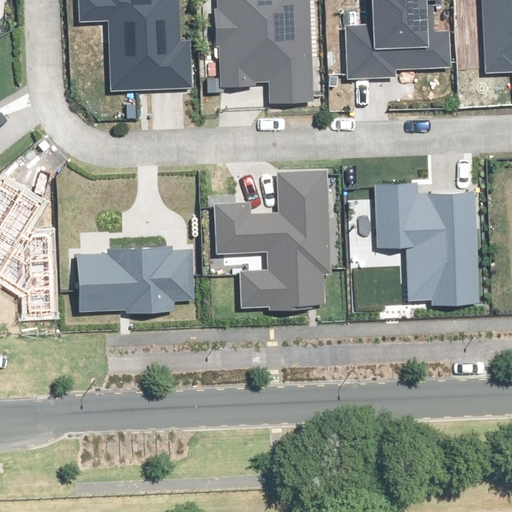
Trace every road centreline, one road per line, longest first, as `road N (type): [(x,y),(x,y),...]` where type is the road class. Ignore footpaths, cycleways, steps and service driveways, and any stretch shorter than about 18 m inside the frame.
road 1 (residential): [(511,132),(94,150),(67,134),(41,91),(38,0)]
road 2 (tertiary): [(0,430),(511,404)]
